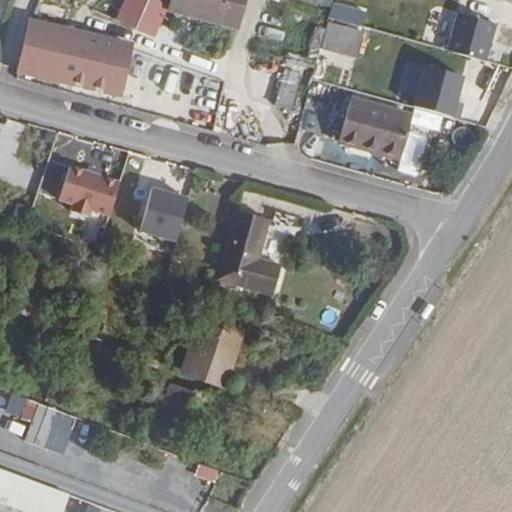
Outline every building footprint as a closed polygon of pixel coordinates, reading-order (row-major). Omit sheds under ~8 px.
[(168,0),(165,12),(234,30),(241,0),(168,0)] [(365,27),(369,11),(333,1),(329,18),(365,27)] [(448,53),(486,64),(497,26),(458,16),(448,53)] [(325,24),(319,51),(352,60),(360,33),(325,24)] [(36,26),(24,74),(120,97),(131,49),(36,26)] [(414,111),(459,124),(464,108),(457,106),(464,81),(425,70),(414,111)] [(295,99),(279,95),(273,115),(289,119),(295,99)] [(350,105),(340,148),(402,162),(411,126),(413,119),(360,107),(350,105)] [(109,219),(119,186),(69,170),(59,203),(73,208),(71,215),(88,220),(91,213),(109,219)] [(177,244),(187,201),(150,193),(141,236),(177,244)] [(289,225),(234,212),(217,283),(272,296),(289,225)] [(237,362),(245,336),(208,324),(200,349),(237,362)] [(191,379),(229,391),(237,362),(200,349),(191,379)] [(185,395),(176,393),(170,410),(180,412),(185,395)] [(12,395),(6,413),(32,421),(25,441),(65,454),(77,415),(12,395)] [(185,395),(180,412),(210,422),(216,406),(185,395)] [(198,464),(194,477),(215,483),(219,470),(198,464)] [(65,511),(71,499),(0,472),(0,497),(10,501),(8,507),(21,511),(65,511)] [(75,498),(69,511),(100,511),(102,508),(75,498)]
